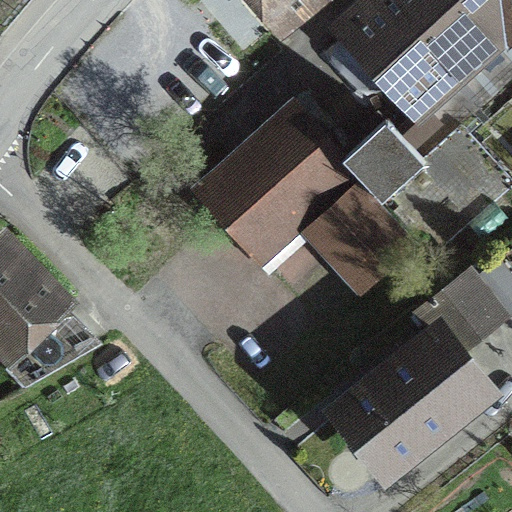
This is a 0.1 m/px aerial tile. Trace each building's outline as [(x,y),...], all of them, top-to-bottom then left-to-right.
[(267,0),(284,19),(307,0),(267,0)] [(343,156),(357,171),(434,256),(511,185),(511,173),(463,120),(511,76),(511,0),(364,0),(337,25),(416,111),(398,128),(387,116),(343,156)] [(262,257),(357,171),(343,156),(296,104),(201,190),(262,257)] [(410,245),(360,191),(313,233),(363,288),(410,245)] [(0,246),(0,337),(9,347),(60,298),(6,241),(0,246)] [(435,333),(455,359),(505,318),(468,272),(418,312),(435,333)] [(455,359),(435,333),(343,411),(389,467),(483,393),(455,359)]
